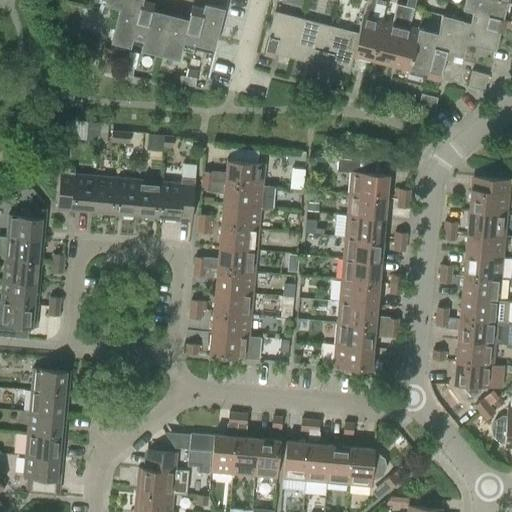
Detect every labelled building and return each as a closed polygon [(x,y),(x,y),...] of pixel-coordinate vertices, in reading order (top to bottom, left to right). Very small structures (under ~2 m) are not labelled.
[(105,0),(104,4),(119,8),(121,2),(141,8),(142,0),(105,0)] [(353,54),(372,59),(382,20),(372,18),(376,0),(366,0),(358,34),(353,54)] [(465,42),(494,49),(506,1),(507,1),(508,0),(506,0),(464,0),(462,9),(472,12),(470,22),(461,20),(456,40),(465,42)] [(133,37),(138,39),(146,9),(141,8),(121,2),(119,8),(111,41),(130,46),(133,37)] [(189,19),(184,40),(214,48),(224,9),(204,4),(203,9),(192,6),(188,19),(189,19)] [(372,59),(390,64),(405,6),(396,4),(391,23),(382,20),(372,59)] [(390,64),(409,69),(419,29),(418,29),(409,27),(414,9),(405,6),(390,64)] [(146,9),(138,39),(144,40),(141,49),(160,54),(170,15),(146,9)] [(275,54),(292,58),(302,20),(274,12),(263,55),(274,58),(275,54)] [(184,40),(189,20),(170,15),(160,54),(179,59),(184,40)] [(437,33),(419,29),(409,69),(410,68),(427,72),(426,76),(439,79),(444,57),(451,59),(452,54),(462,56),(465,42),(456,40),(461,20),(442,15),(437,33)] [(330,27),(302,20),(292,58),(310,63),(309,67),(319,69),(330,27)] [(358,34),(330,27),(319,69),(329,72),(330,68),(348,73),(353,54),(358,34)] [(124,75),(125,67),(117,66),(116,74),(124,75)] [(125,67),(124,75),(132,77),(133,69),(125,67)] [(471,71),(469,79),(477,81),(479,73),(471,71)] [(487,75),(479,73),(477,81),(485,83),(487,75)] [(187,85),(188,77),(180,76),(178,84),(187,85)] [(188,77),(187,85),(195,87),(196,78),(188,77)] [(477,81),(469,79),(467,87),(475,89),(477,81)] [(483,91),(485,83),(477,81),(475,89),(483,91)] [(421,93),(419,102),(427,104),(429,96),(421,93)] [(438,98),(429,96),(427,104),(435,106),(438,98)] [(427,104),(419,102),(417,110),(425,112),(427,104)] [(435,106),(427,104),(425,112),(433,114),(435,106)] [(120,142),(121,132),(112,131),(111,141),(120,142)] [(121,132),(120,142),(129,143),(130,133),(121,132)] [(164,136),(149,134),(147,150),(162,152),(164,136)] [(173,137),(164,136),(163,146),(172,147),(173,137)] [(348,193),(386,196),(388,174),(386,174),(387,162),(337,157),(336,171),(350,172),(348,193)] [(226,160),(225,172),(212,171),(212,172),(202,171),(201,180),(262,185),(264,163),(226,160)] [(92,212),(96,176),(74,174),(74,168),(60,167),(56,208),(70,209),(69,210),(92,212)] [(117,178),(96,176),(92,212),(114,214),(117,178)] [(181,177),(180,183),(160,182),(157,218),(191,221),(194,179),(181,177)] [(476,177),(475,189),(471,189),(469,210),(506,214),(508,192),(510,180),(476,177)] [(114,214),(136,216),(139,180),(117,178),(114,214)] [(160,182),(139,180),(136,216),(157,218),(160,182)] [(223,193),(222,203),(260,207),(272,208),(274,186),(262,185),(201,180),(201,189),(210,190),(210,192),(223,193)] [(399,189),(398,198),(409,199),(410,191),(399,189)] [(348,193),(346,214),(384,218),(386,196),(348,193)] [(408,208),(409,199),(398,198),(397,207),(408,208)] [(222,203),(220,225),(258,228),(260,207),(222,203)] [(8,215),(6,237),(43,240),(45,209),(36,208),(35,217),(8,215)] [(504,236),(506,214),(469,210),(467,232),(504,236)] [(197,223),(209,224),(210,216),(198,214),(197,223)] [(346,214),(344,236),(382,240),(384,218),(346,214)] [(306,219),(305,232),(324,234),(325,229),(317,228),(317,220),(306,219)] [(445,221),(444,230),(455,231),(456,223),(445,221)] [(209,224),(197,223),(197,231),(208,232),(209,224)] [(256,250),(258,228),(220,225),(218,246),(256,250)] [(454,240),(455,231),(444,230),(443,239),(454,240)] [(395,232),(394,241),(405,242),(406,233),(395,232)] [(467,232),(465,254),(502,257),(504,236),(467,232)] [(0,257),(4,258),(41,261),(43,240),(6,237),(0,236),(0,257)] [(380,261),(382,240),(344,236),(342,257),(380,261)] [(404,251),(405,242),(394,241),(393,250),(404,251)] [(195,257),(194,266),(205,267),(216,269),(216,268),(254,271),(256,250),(218,246),(217,258),(204,257),(204,258),(195,257)] [(54,254),(53,263),(63,263),(64,255),(54,254)] [(465,254),(463,275),(500,279),(502,257),(465,254)] [(342,257),(341,279),(378,282),(380,261),(342,257)] [(4,258),(2,280),(39,283),(41,261),(4,258)] [(62,273),(63,263),(53,263),(52,272),(62,273)] [(441,264),(440,273),(451,274),(452,266),(441,264)] [(204,276),(205,267),(194,266),(193,275),(204,276)] [(216,269),(215,289),(253,292),(254,271),(216,268),(216,269)] [(450,283),(451,274),(440,273),(439,282),(450,283)] [(391,275),(390,283),(402,284),(402,276),(391,275)] [(498,300),(500,279),(463,275),(461,297),(498,300)] [(376,303),(378,282),(341,279),(339,300),(376,303)] [(37,305),(39,283),(2,280),(0,301),(0,302),(37,305)] [(401,294),(402,284),(390,283),(389,293),(401,294)] [(215,289),(213,311),(251,315),(253,292),(215,289)] [(50,297),(49,306),(59,307),(60,298),(50,297)] [(459,318),(507,322),(508,301),(498,300),(461,297),(459,318)] [(191,300),(190,309),(201,310),(202,301),(191,300)] [(339,300),(337,323),(397,328),(398,319),(387,318),(387,317),(375,316),(376,303),(339,300)] [(0,302),(0,301),(0,335),(27,338),(28,326),(35,327),(37,305),(0,302)] [(58,316),(59,307),(49,306),(48,315),(58,316)] [(437,308),(436,316),(447,317),(448,309),(437,308)] [(200,319),(201,310),(190,309),(189,318),(200,319)] [(249,336),(251,315),(213,311),(211,332),(249,336)] [(459,319),(447,318),(447,317),(436,316),(435,326),(446,327),(446,328),(458,329),(457,340),(494,343),(506,345),(508,323),(506,323),(507,322),(459,318),(459,319)] [(397,337),(397,328),(337,323),(335,344),(372,347),(373,336),(386,337),(386,336),(397,337)] [(249,336),(211,332),(209,355),(259,359),(261,337),(249,336)] [(493,364),(494,343),(457,340),(455,361),(493,364)] [(187,344),(186,353),(197,354),(198,345),(187,344)] [(372,347),(335,344),(333,366),(370,369),(372,347)] [(444,351),(433,350),(432,360),(443,361),(444,351)] [(383,361),(382,370),(393,371),(394,362),(383,361)] [(480,391),(480,387),(490,388),(493,364),(455,361),(453,384),(465,385),(464,389),(470,396),(474,396),(480,391)] [(33,368),(31,390),(67,394),(69,371),(33,368)] [(124,397),(135,398),(136,386),(125,385),(124,397)] [(65,415),(67,394),(31,390),(29,412),(65,415)] [(474,406),(479,412),(487,405),(497,397),(492,391),(474,406)] [(487,405),(479,412),(485,420),(494,413),(487,405)] [(499,442),(504,443),(504,445),(511,445),(511,407),(507,407),(506,417),(501,417),(495,421),(491,429),(493,437),(499,442)] [(29,412),(27,433),(63,437),(65,415),(29,412)] [(233,473),(233,474),(239,413),(229,412),(228,423),(227,423),(226,435),(214,434),(214,435),(190,433),(189,449),(212,451),(210,471),(230,473),(229,477),(232,478),(233,473)] [(247,425),(246,425),(247,414),(239,413),(233,474),(255,475),(258,438),(246,437),(247,425)] [(282,417),(273,416),(272,427),(281,428),(282,417)] [(310,431),(311,420),(301,419),(300,430),(310,431)] [(311,420),(310,431),(318,431),(319,420),(311,420)] [(353,423),(344,423),(344,434),(352,435),(353,423)] [(61,458),(63,437),(27,433),(25,454),(61,458)] [(258,438),(255,475),(277,477),(280,440),(258,438)] [(305,480),(309,442),(286,440),(282,488),(305,490),(306,480),(305,480)] [(330,444),(309,442),(305,480),(306,480),(327,482),(330,444)] [(327,482),(347,484),(347,477),(350,465),(352,446),(330,444),(327,482)] [(377,453),(373,453),(374,448),(352,446),(350,465),(347,477),(347,484),(370,486),(371,479),(374,480),(382,476),(386,467),(384,459),(377,453)] [(138,467),(136,490),(173,494),(173,492),(186,493),(187,473),(175,472),(177,452),(148,449),(148,450),(146,468),(138,467)] [(58,492),(58,489),(61,458),(25,454),(23,476),(27,477),(26,489),(58,492)] [(384,481),(389,488),(398,480),(393,473),(384,481)] [(142,511),(170,511),(173,494),(136,490),(134,511),(142,511)] [(198,495),(197,504),(207,505),(207,496),(198,495)]
